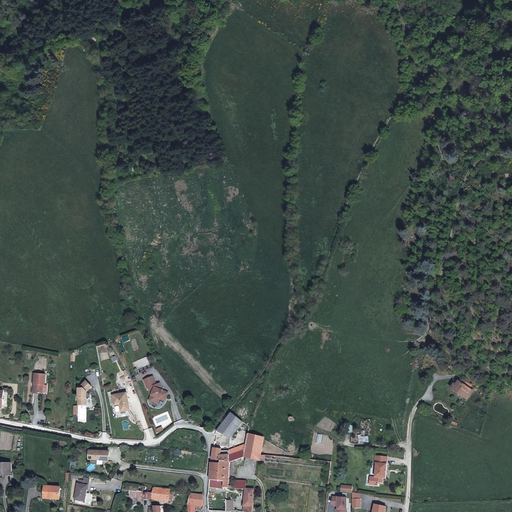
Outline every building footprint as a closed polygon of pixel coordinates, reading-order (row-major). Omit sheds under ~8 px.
[(361,245),(352,245),(352,255),(360,255),(361,245)] [(46,386),(46,375),(35,375),(33,393),(38,393),(43,394),(44,385),(46,386)] [(149,394),(147,400),(155,403),(157,397),(158,394),(163,396),(165,391),(158,388),(159,387),(157,382),(153,384),(150,375),(141,379),(145,388),(146,387),(149,394)] [(460,395),(465,398),(471,390),(468,388),(471,385),(462,379),(460,382),(458,381),(453,389),(460,394),(460,395)] [(74,390),(75,406),(79,406),(83,406),(83,398),(82,398),(81,394),(87,387),(81,382),(74,390)] [(110,395),(112,405),(117,404),(119,411),(128,410),(124,392),(110,395)] [(229,439),(238,428),(243,422),(231,413),(227,417),(218,429),(217,431),(224,435),(229,439)] [(242,440),(246,440),(248,433),(250,427),(243,422),(238,428),(244,430),(242,440)] [(219,443),(224,435),(217,431),(213,435),(213,443),(219,443)] [(243,457),(259,461),(259,460),(260,454),(264,438),(248,433),(246,440),(245,444),(244,450),(228,455),(229,461),(216,460),(215,463),(211,463),(210,469),(209,480),(224,482),(223,488),(224,488),(227,488),(244,489),(246,489),(246,481),(234,480),(234,486),(228,485),(229,462),(243,457)] [(228,451),(228,455),(244,450),(245,444),(228,451)] [(221,449),(213,448),(213,451),(211,463),(215,463),(216,460),(229,461),(228,455),(220,455),(221,449)] [(108,460),(108,452),(90,451),(89,459),(108,460)] [(385,478),(387,456),(374,455),(374,462),(375,462),(374,477),(369,476),(369,484),(377,484),(378,482),(382,482),(382,477),(385,478)] [(0,474),(12,474),(12,463),(0,463),(0,474)] [(79,483),(78,483),(75,500),(85,502),(89,479),(85,478),(84,480),(80,480),(79,483)] [(227,501),(227,493),(224,493),(224,488),(223,488),(224,482),(209,480),(208,499),(209,511),(227,511),(227,501)] [(172,501),(174,490),(163,489),(145,486),(124,484),(122,496),(172,501)] [(44,499),(57,500),(57,498),(60,498),(61,487),(45,486),(44,499)] [(244,489),(243,506),(243,511),(244,511),(251,511),(254,490),(246,489),(244,489)] [(194,511),(196,506),(204,507),(204,496),(190,493),(188,504),(188,511),(194,511)] [(361,499),(352,499),(352,509),(361,509),(361,499)] [(227,501),(227,511),(238,510),(238,501),(227,501)]
